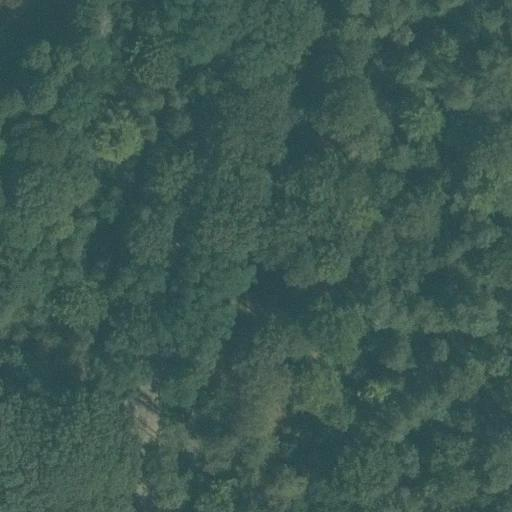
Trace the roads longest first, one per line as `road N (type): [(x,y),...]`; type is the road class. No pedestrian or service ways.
road 1 (unclassified): [(173,500),(299,0)]
road 2 (primary): [(122,488),(240,0)]
road 3 (unclassified): [(122,488),(0,455)]
